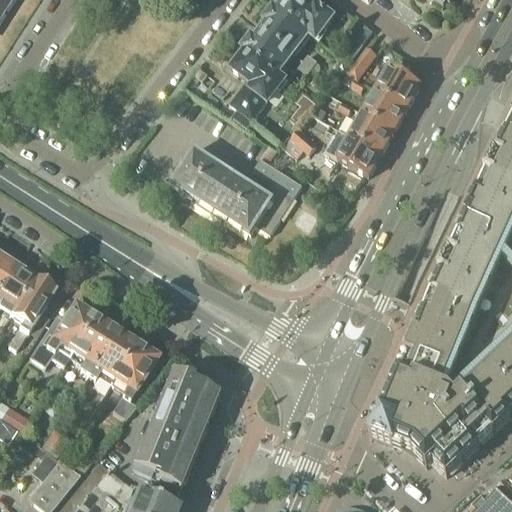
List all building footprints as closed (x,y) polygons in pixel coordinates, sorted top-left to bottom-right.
[(0,0),(0,18),(11,0),(0,0)] [(300,0),(298,3),(294,0),(286,0),(276,14),(308,39),(315,44),(332,22),(314,8),(314,7),(304,0),(300,0)] [(410,0),(425,0),(444,10),(449,0),(410,0)] [(265,27),(259,35),(292,60),(308,39),(276,14),(272,11),(262,25),(265,27)] [(292,60),(259,35),(253,43),(250,40),(240,54),(243,56),(276,81),(277,80),(292,60)] [(362,50),(353,43),(338,62),(347,69),(362,50)] [(366,53),(352,71),(362,78),(376,60),(366,53)] [(276,81),(243,56),(230,74),(251,91),(248,94),(243,90),(228,109),(252,127),(258,119),(266,108),(267,108),(284,85),(277,80),(276,81)] [(307,61),(302,67),(310,73),(315,67),(307,61)] [(310,73),(302,67),(298,73),(305,79),(310,73)] [(362,78),(352,71),(347,78),(357,85),(362,78)] [(376,97),(407,114),(420,91),(389,74),(376,97)] [(350,92),(360,97),(364,90),(354,85),(350,92)] [(376,97),(363,119),(394,137),(407,114),(376,97)] [(336,114),(347,120),(351,112),(341,106),(336,114)] [(394,137),(363,119),(350,141),(382,159),(394,137)] [(361,364),(353,393),(373,413),(377,417),(367,442),(410,481),(439,490),(511,421),(511,122),(495,157),(486,175),(484,179),(476,197),(466,220),(457,240),(449,257),(448,257),(438,279),(439,279),(432,295),(430,299),(423,318),(414,338),(414,337),(404,360),(390,396),(383,388),(380,371),(410,305),(392,297),(361,364)] [(339,134),(329,129),(325,137),(335,142),(339,134)] [(315,151),(297,135),(289,144),(307,160),(315,151)] [(339,135),(326,158),(369,182),(382,159),(350,141),(339,135)] [(171,191),(184,200),(193,205),(190,209),(220,228),(222,224),(250,242),(257,232),(269,240),(301,190),(260,163),(244,189),(194,156),(171,191)] [(0,291),(14,271),(0,262),(0,291)] [(14,271),(0,291),(0,313),(10,320),(34,283),(14,271)] [(34,283),(10,320),(22,328),(7,352),(16,357),(44,313),(40,310),(51,294),(34,283)] [(68,365),(96,322),(74,308),(63,325),(55,320),(27,363),(43,374),(49,364),(63,373),(68,365)] [(96,322),(68,365),(80,373),(79,376),(86,381),(116,335),(96,322)] [(137,349),(116,335),(86,381),(94,386),(96,382),(109,391),(137,349)] [(137,349),(109,391),(123,399),(111,417),(112,417),(105,428),(117,435),(123,424),(125,425),(135,413),(128,408),(158,363),(137,349)] [(155,488),(178,497),(217,401),(191,390),(192,387),(170,378),(130,474),(157,485),(155,488)] [(7,412),(0,423),(0,426),(19,439),(27,426),(7,412)] [(0,446),(5,450),(0,456),(31,478),(42,487),(57,468),(54,466),(55,464),(40,453),(19,439),(0,426),(0,446)] [(45,446),(40,453),(55,464),(67,446),(52,435),(45,446)] [(58,466),(57,468),(42,487),(27,505),(35,511),(54,511),(78,482),(58,466)] [(97,467),(91,476),(99,483),(106,474),(97,467)] [(87,498),(83,503),(94,511),(105,511),(124,489),(106,474),(99,483),(93,491),(87,498)] [(91,476),(84,484),(93,491),(99,483),(91,476)] [(511,511),(511,479),(494,497),(509,511),(511,511)] [(82,486),(78,492),(87,498),(93,491),(84,484),(82,486)] [(171,511),(168,510),(137,498),(137,499),(124,489),(105,511),(171,511)] [(77,493),(72,499),(80,506),(83,503),(87,498),(78,492),(77,493)] [(476,511),(509,511),(494,497),(476,511)] [(72,499),(65,507),(70,511),(75,511),(80,506),(72,499)] [(75,511),(94,511),(83,503),(80,506),(75,511)]
